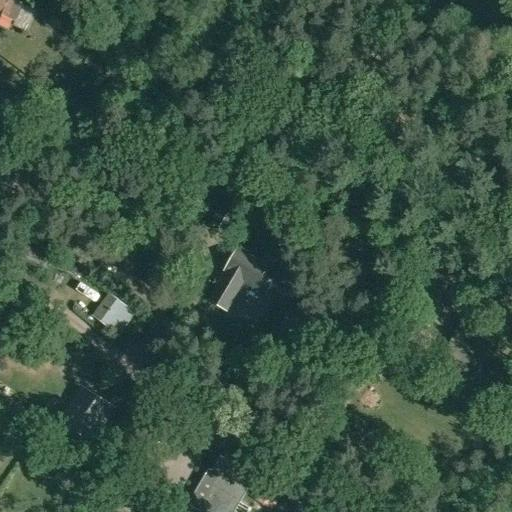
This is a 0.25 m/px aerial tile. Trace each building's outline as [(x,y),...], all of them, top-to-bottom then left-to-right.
[(0,0),(0,11),(3,13),(2,15),(14,21),(22,3),(16,0),(0,0)] [(97,28),(91,36),(103,43),(108,34),(97,28)] [(0,157),(0,182),(5,186),(16,168),(0,157)] [(210,228),(226,237),(243,209),(227,199),(210,228)] [(44,229),(40,237),(85,263),(89,256),(44,229)] [(161,233),(159,249),(173,251),(175,235),(161,233)] [(277,233),(260,263),(237,250),(226,270),(228,271),(224,278),(210,301),(226,310),(243,280),(265,293),(277,273),(276,272),(293,243),(277,233)] [(26,243),(16,261),(40,275),(51,257),(26,243)] [(166,257),(150,254),(145,280),(161,283),(166,257)] [(448,283),(452,285),(465,291),(474,274),(445,259),(436,277),(426,297),(438,303),(448,283)] [(108,292),(91,315),(120,336),(137,314),(108,292)] [(0,349),(22,349),(21,317),(0,317),(0,349)] [(30,322),(21,322),(21,333),(30,333),(30,322)] [(476,328),(462,322),(448,353),(440,369),(444,371),(466,382),(464,386),(470,389),(497,335),(495,334),(478,326),(476,328)] [(82,388),(61,422),(92,442),(113,408),(82,388)] [(30,414),(0,394),(0,416),(19,430),(30,414)] [(232,511),(239,501),(247,487),(253,477),(219,458),(212,471),(220,476),(200,510),(204,511),(232,511)] [(139,468),(125,488),(135,495),(149,475),(139,468)] [(166,480),(158,493),(175,504),(183,490),(166,480)] [(262,488),(255,500),(273,510),(280,499),(262,488)] [(142,490),(138,497),(159,508),(163,501),(142,490)]
